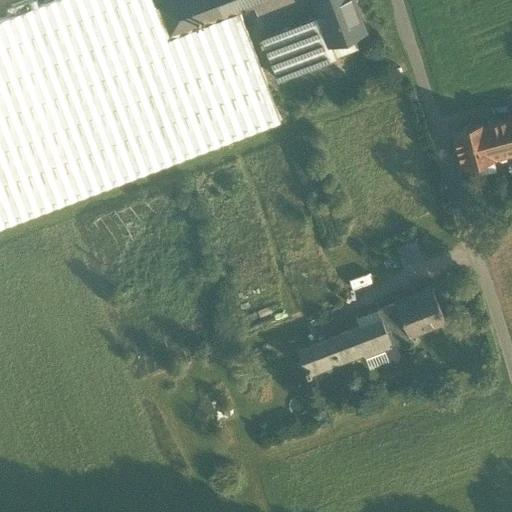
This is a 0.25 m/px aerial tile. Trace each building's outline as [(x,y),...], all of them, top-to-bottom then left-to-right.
[(50,0),(0,19),(0,226),(281,120),(239,10),(168,38),(155,4),(153,0),(50,0)] [(23,0),(11,5),(15,14),(37,5),(35,0),(23,0)] [(239,10),(241,9),(237,0),(165,0),(155,4),(168,38),(239,10)] [(237,0),(241,9),(254,4),(252,0),(237,0)] [(266,0),(254,4),(257,13),(291,0),(266,0)] [(313,0),(319,16),(330,44),(332,44),(363,32),(353,3),(354,3),(352,0),(313,0)] [(337,57),(332,44),(330,44),(319,16),(261,38),(277,80),(337,57)] [(462,165),(473,162),(493,157),(495,157),(491,145),(511,139),(511,117),(454,133),(462,165)] [(511,139),(491,145),(495,157),(511,152),(511,139)] [(496,170),(493,157),(473,162),(477,175),(496,170)] [(398,244),(405,263),(424,255),(417,237),(398,244)] [(396,301),(409,335),(410,334),(445,321),(432,287),(396,301)] [(380,318),(349,329),(353,341),(359,339),(363,353),(364,356),(412,338),(410,334),(409,335),(396,301),(376,309),(380,318)] [(307,375),(363,353),(359,339),(353,341),(349,329),(297,349),(307,375)]
